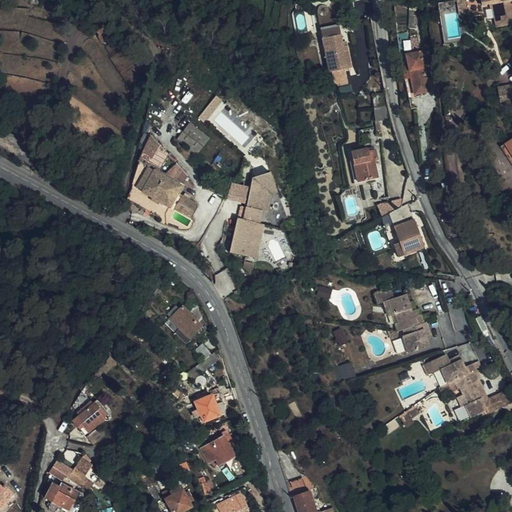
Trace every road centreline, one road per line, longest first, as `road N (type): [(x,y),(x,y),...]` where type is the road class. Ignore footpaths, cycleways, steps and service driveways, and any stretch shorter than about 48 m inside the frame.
road 1 (residential): [(511,356),(438,227),(404,142),(378,0)]
road 2 (secondary): [(113,228),(205,288),(224,322),(285,511)]
road 3 (residential): [(113,228),(148,71),(114,31),(47,0)]
road 4 (secondary): [(0,168),(113,228)]
